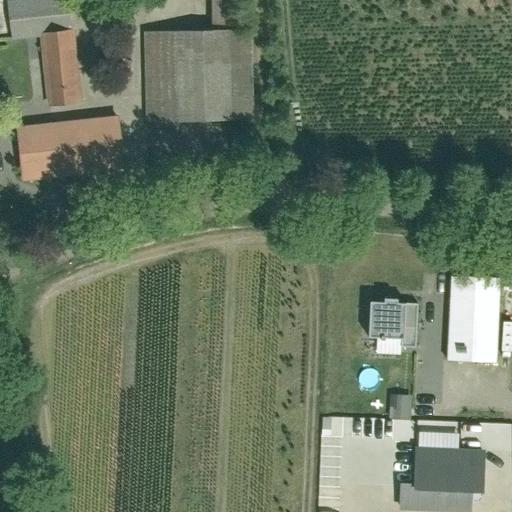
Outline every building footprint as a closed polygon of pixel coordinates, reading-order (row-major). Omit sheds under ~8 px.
[(67,0),(24,0),(7,2),(10,41),(40,38),(46,107),(82,104),(75,32),(71,32),(67,0)] [(149,126),(242,124),(240,34),(147,37),(149,126)] [(124,162),(119,118),(15,130),(20,173),(124,162)] [(450,279),(446,362),(496,365),(500,282),(450,279)] [(415,352),(417,306),(406,306),(406,311),(396,311),(396,305),(385,304),(385,310),(370,309),(369,343),(400,344),(400,351),(415,352)] [(390,417),(412,417),(412,393),(390,393),(390,417)] [(400,487),(399,510),(440,511),(472,511),(473,495),(484,495),(487,452),(417,448),(415,487),(400,487)]
